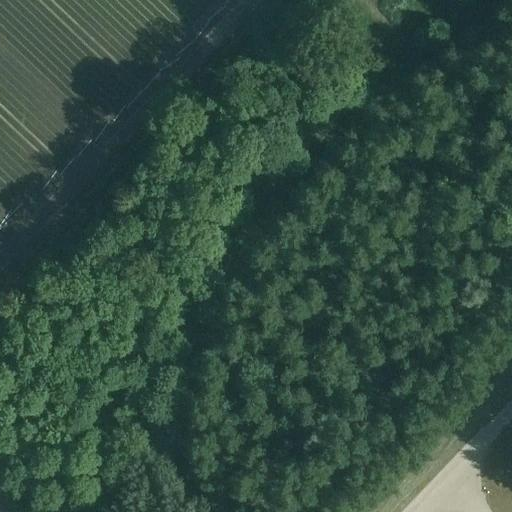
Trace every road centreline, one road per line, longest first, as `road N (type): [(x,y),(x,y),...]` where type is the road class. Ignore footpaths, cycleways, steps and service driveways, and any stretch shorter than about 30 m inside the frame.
road 1 (track): [(438,0),(208,244),(182,304),(176,454),(148,511)]
road 2 (unclassified): [(415,511),(511,409)]
